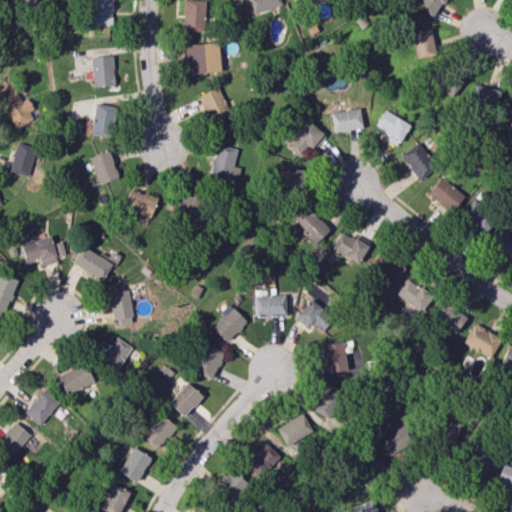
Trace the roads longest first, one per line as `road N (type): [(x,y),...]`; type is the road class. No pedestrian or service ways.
road 1 (residential): [(511,303),(357,184)]
road 2 (residential): [(156,511),(273,368)]
road 3 (residential): [(161,144),(144,55),(145,0)]
